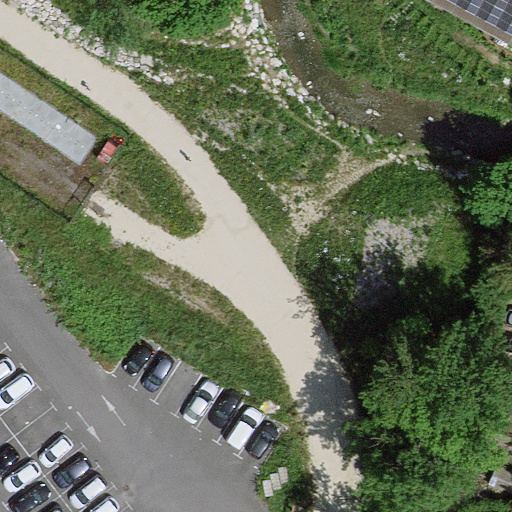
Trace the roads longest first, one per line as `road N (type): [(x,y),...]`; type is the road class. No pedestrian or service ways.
road 1 (track): [(296,342),(228,208),(184,150),(131,103),(0,19)]
road 2 (track): [(342,511),(337,435),(296,342),(230,284),(86,198)]
